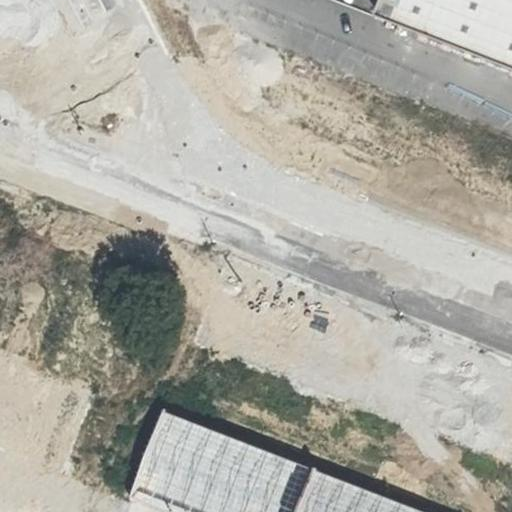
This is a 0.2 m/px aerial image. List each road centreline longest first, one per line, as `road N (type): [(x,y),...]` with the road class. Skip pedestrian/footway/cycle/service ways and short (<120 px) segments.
road 1 (unclassified): [(121,0),(185,120),(222,158),(511,278)]
road 2 (unknown): [(0,113),(143,42)]
